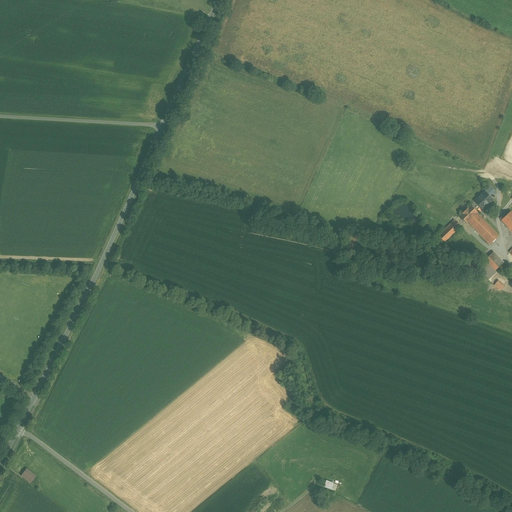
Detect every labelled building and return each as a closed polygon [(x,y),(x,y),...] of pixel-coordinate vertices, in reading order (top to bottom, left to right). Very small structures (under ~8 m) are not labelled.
[(484,192),(475,201),(483,209),(493,200),(484,192)] [(470,205),(459,216),(466,223),(468,222),(471,225),(481,217),(477,213),(478,213),(470,205)] [(511,212),(502,220),(511,230),(511,212)] [(499,236),(481,217),(471,225),(489,245),(499,236)] [(455,220),(434,240),(437,243),(442,244),(461,226),(455,220)] [(493,252),(485,260),(495,271),(503,263),(493,252)] [(495,285),(502,291),(506,286),(500,280),(495,285)] [(37,476),(27,469),(22,476),(32,484),(37,476)] [(338,484),(327,481),(324,487),(335,491),(338,484)]
